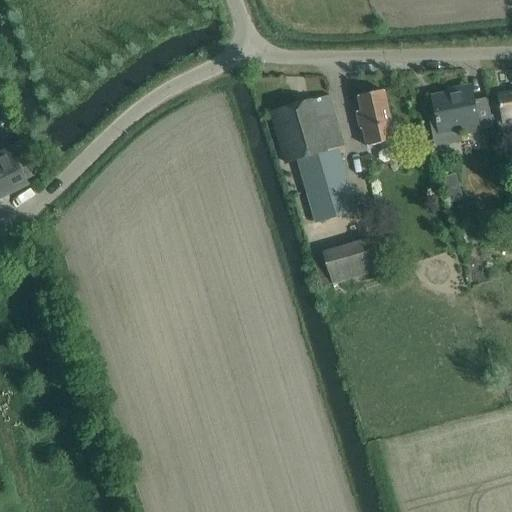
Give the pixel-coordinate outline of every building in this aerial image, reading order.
[(395,139),(384,90),(358,96),(361,110),(357,112),(361,129),(363,129),(366,145),(395,139)] [(430,121),(435,146),(462,141),(461,136),(481,132),(480,128),(492,126),(487,99),(474,101),(472,91),(452,94),(452,93),(433,97),(437,120),(430,121)] [(511,91),(499,94),(502,114),(503,125),(511,124),(511,91)] [(345,147),(335,114),(330,95),(272,111),(287,163),(298,159),(315,222),(356,210),(339,149),(345,147)] [(18,143),(0,151),(0,199),(29,185),(27,181),(34,177),(18,143)] [(511,203),(501,207),(505,222),(508,233),(511,232),(511,231),(511,203)] [(372,239),(313,256),(322,286),(381,270),(372,239)]
